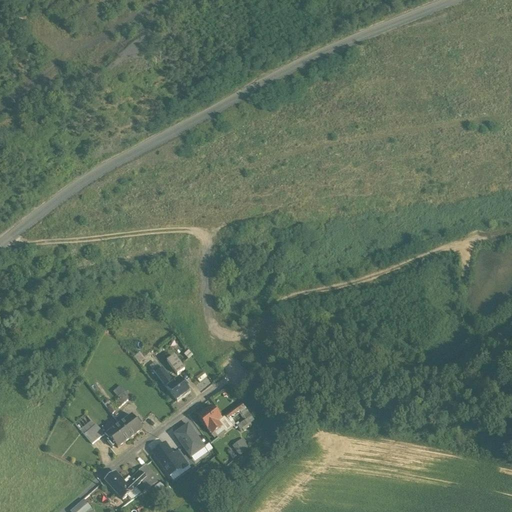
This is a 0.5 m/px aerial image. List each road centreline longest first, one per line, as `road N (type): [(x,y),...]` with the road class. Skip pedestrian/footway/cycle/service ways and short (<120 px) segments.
road 1 (unclassified): [(0,246),(82,185),(215,112),(475,0)]
road 2 (track): [(511,232),(308,297),(267,314),(252,336)]
road 3 (track): [(252,336),(310,333),(398,374),(454,364),(511,332)]
road 4 (unclassified): [(64,511),(236,373),(227,360)]
road 5 (track): [(8,241),(65,243),(196,213)]
